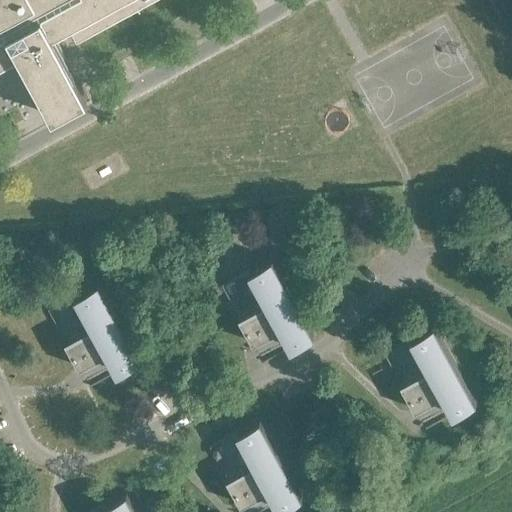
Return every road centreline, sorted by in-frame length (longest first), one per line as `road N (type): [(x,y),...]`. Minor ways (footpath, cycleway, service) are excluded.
road 1 (residential): [(414,257),(309,363),(229,390),(75,464),(34,456),(0,386)]
road 2 (residential): [(0,168),(305,0)]
